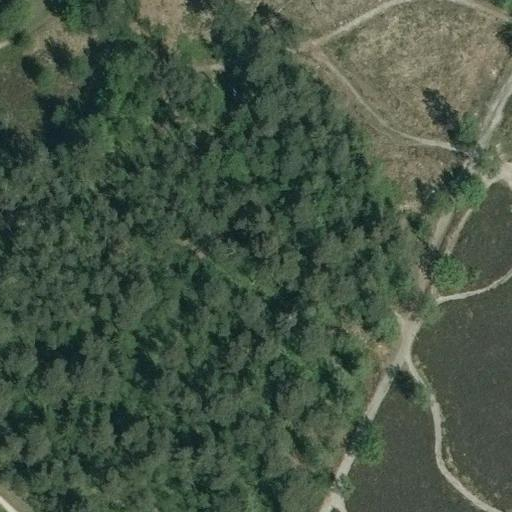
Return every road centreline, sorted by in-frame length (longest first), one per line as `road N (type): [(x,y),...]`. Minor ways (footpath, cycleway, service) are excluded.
road 1 (track): [(0,342),(184,286),(232,66)]
road 2 (track): [(479,158),(406,326)]
road 3 (track): [(395,355),(320,511)]
